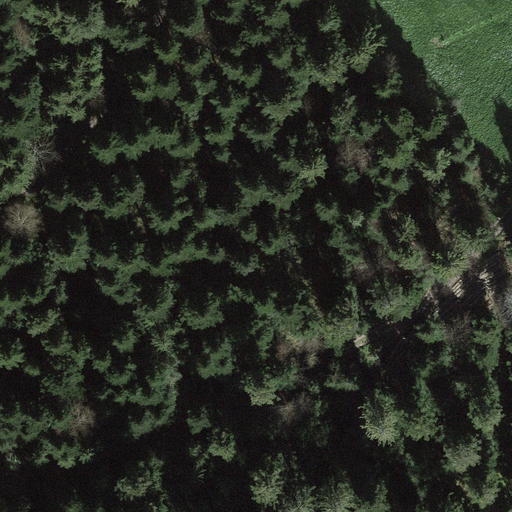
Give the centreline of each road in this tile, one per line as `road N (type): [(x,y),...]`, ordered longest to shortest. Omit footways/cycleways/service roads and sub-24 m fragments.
road 1 (track): [(0,481),(179,429),(348,352),(420,306),(511,213)]
road 2 (track): [(158,0),(119,83),(55,159),(0,205)]
